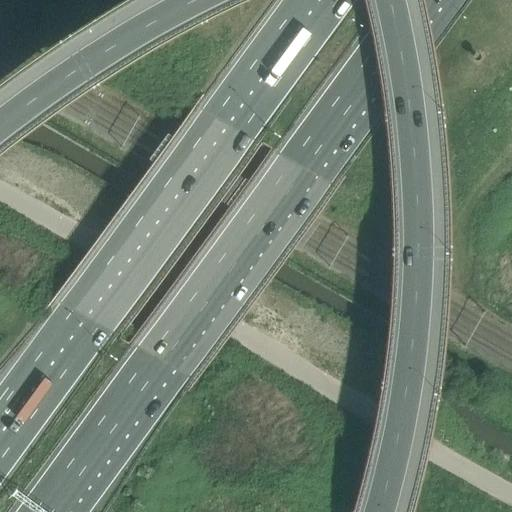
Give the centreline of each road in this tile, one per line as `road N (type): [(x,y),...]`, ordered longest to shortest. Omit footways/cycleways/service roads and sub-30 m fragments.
road 1 (motorway): [(50,511),(427,0)]
road 2 (unclassified): [(0,194),(511,489)]
road 3 (motorway): [(318,0),(0,431)]
road 4 (motorway): [(377,511),(405,376),(415,265),(412,148),(388,0)]
road 5 (motorway): [(194,0),(85,62),(0,123)]
